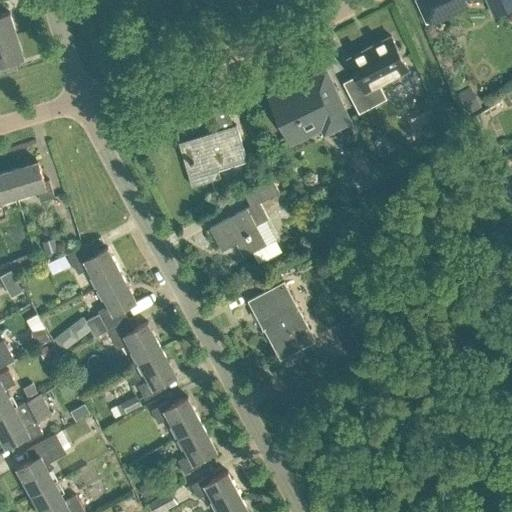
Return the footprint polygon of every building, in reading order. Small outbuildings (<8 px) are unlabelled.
[(417,0),(425,19),(466,1),(465,0),(417,0)] [(511,0),(488,0),(494,13),(511,5),(511,0)] [(0,39),(16,34),(9,12),(1,14),(0,12),(0,39)] [(0,75),(16,70),(15,59),(23,56),(16,34),(0,39),(0,75)] [(343,81),(359,111),(387,97),(379,83),(408,68),(391,35),(376,43),(375,42),(364,48),(364,49),(348,57),(356,74),(343,81)] [(348,120),(331,84),(319,90),(315,81),(299,88),(297,84),(269,97),(287,135),(290,140),(309,131),(303,120),(317,114),(325,131),(331,128),(348,120)] [(480,107),(468,84),(454,92),(466,115),(480,107)] [(209,170),(246,159),(235,123),(233,124),(226,100),(212,104),(219,128),(179,140),(193,183),(212,178),(209,170)] [(414,129),(421,141),(438,131),(431,120),(414,129)] [(9,169),(16,192),(36,186),(40,198),(54,194),(49,177),(43,179),(37,160),(9,169)] [(347,174),(354,188),(375,178),(368,164),(347,174)] [(0,197),(16,192),(9,169),(0,171),(0,197)] [(250,203),(210,224),(222,247),(237,239),(244,254),(252,249),(257,258),(260,259),(279,249),(280,246),(275,237),(266,242),(256,222),(268,215),(260,199),(279,189),(272,176),(244,191),(250,203)] [(511,178),(502,184),(511,203),(511,178)] [(66,228),(80,224),(74,202),(60,206),(66,228)] [(40,241),(44,253),(57,249),(53,237),(40,241)] [(99,284),(120,271),(106,245),(93,252),(87,241),(67,252),(78,272),(89,265),(99,284)] [(7,285),(17,279),(11,269),(1,274),(7,285)] [(100,312),(108,327),(123,318),(117,308),(135,298),(120,271),(99,284),(109,302),(98,308),(100,312)] [(248,297),(271,339),(274,345),(278,349),(285,351),(291,350),(315,337),(284,278),(248,297)] [(137,315),(157,305),(153,296),(133,306),(137,315)] [(41,312),(30,319),(37,332),(48,325),(41,312)] [(99,313),(87,319),(94,334),(107,328),(99,313)] [(130,340),(140,359),(161,347),(146,320),(129,329),(123,318),(108,327),(119,346),(130,340)] [(54,335),(63,347),(78,335),(69,323),(54,335)] [(0,364),(13,357),(3,339),(0,340),(0,364)] [(139,384),(146,396),(161,388),(158,383),(175,373),(161,347),(140,359),(150,378),(139,384)] [(0,412),(15,405),(5,386),(15,381),(8,367),(0,371),(0,412)] [(72,376),(58,384),(64,394),(78,386),(72,376)] [(0,412),(0,432),(6,444),(25,434),(27,437),(41,429),(35,418),(51,409),(41,391),(15,405),(0,412)] [(122,402),(127,412),(142,405),(136,394),(122,402)] [(170,415),(180,434),(201,421),(186,394),(170,403),(168,399),(152,408),(159,421),(170,415)] [(78,404),(83,414),(89,411),(84,400),(78,404)] [(179,458),(186,471),(201,462),(199,457),(216,448),(201,421),(180,434),(190,452),(179,458)] [(18,465),(32,492),(55,480),(45,462),(66,450),(56,431),(30,445),(35,456),(18,465)] [(232,453),(238,468),(258,459),(251,444),(232,453)] [(210,489),(220,508),(241,496),(227,469),(210,478),(208,474),(193,483),(199,495),(210,489)] [(135,483),(142,496),(157,487),(150,475),(135,483)] [(58,511),(63,510),(64,511),(83,511),(86,511),(76,492),(65,498),(55,480),(32,492),(42,511),(58,511)] [(146,500),(153,511),(154,511),(177,500),(169,487),(146,500)] [(249,511),(241,496),(220,508),(222,511),(249,511)]
